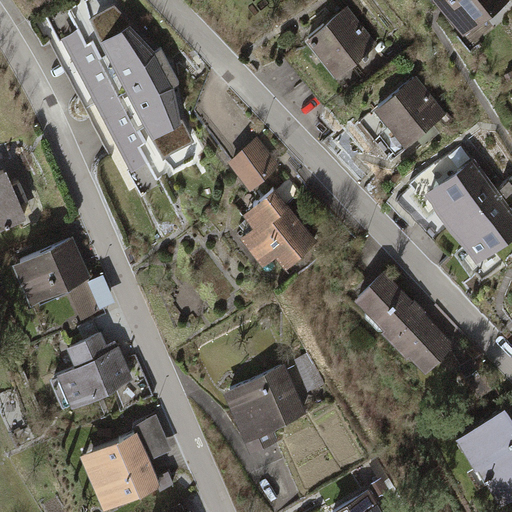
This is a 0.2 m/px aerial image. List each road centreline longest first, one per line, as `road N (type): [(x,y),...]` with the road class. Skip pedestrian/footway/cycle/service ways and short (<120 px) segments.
road 1 (residential): [(0,18),(52,96),(143,297),(226,511)]
road 2 (residential): [(162,0),(511,368)]
